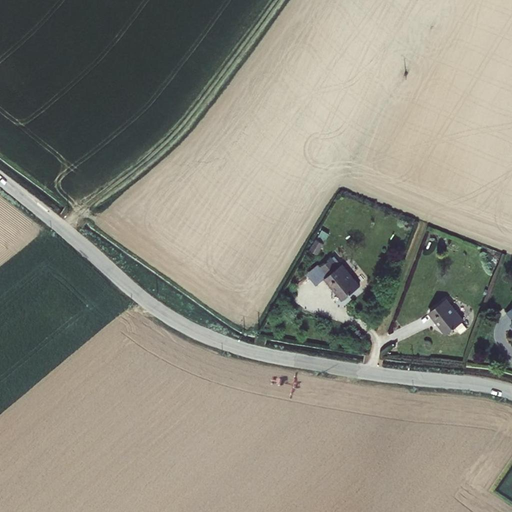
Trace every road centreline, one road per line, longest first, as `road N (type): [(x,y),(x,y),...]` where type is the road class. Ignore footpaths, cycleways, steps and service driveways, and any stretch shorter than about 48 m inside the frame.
road 1 (tertiary): [(0,179),(152,307),(205,336),(267,355),(511,393)]
road 2 (track): [(62,227),(178,138),(279,0)]
